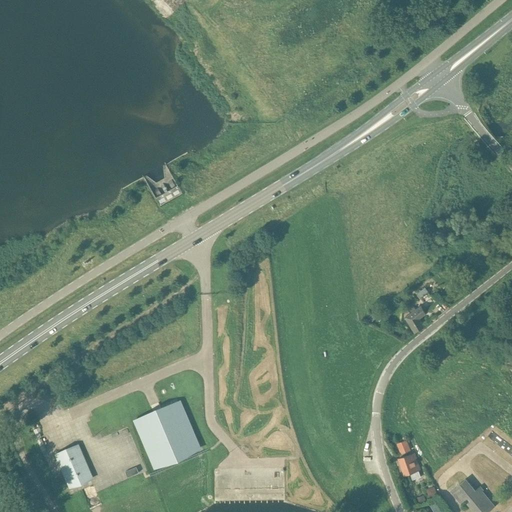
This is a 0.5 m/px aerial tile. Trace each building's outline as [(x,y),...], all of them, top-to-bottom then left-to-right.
[(422,300),(430,295),(425,288),(417,294),(422,300)] [(406,317),(415,334),(423,328),(418,319),(425,314),(421,307),(406,317)] [(156,467),(176,458),(199,448),(179,402),(136,420),(156,467)] [(398,445),(401,454),(410,451),(406,441),(398,445)] [(58,455),(59,455),(72,485),(71,486),(71,487),(72,487),(72,486),(90,478),(90,479),(91,479),(91,477),(89,478),(76,447),(77,447),(77,446),(76,446),(59,454),(58,454),(57,454),(58,455)] [(410,474),(412,480),(421,477),(418,471),(420,470),(417,461),(414,462),(412,455),(398,459),(404,475),(410,474)] [(467,504),(473,511),(488,511),(495,506),(483,492),(484,490),(481,486),(476,491),(466,479),(451,492),(460,504),(467,498),(470,501),(467,504)] [(426,489),(428,496),(437,494),(435,487),(426,489)] [(445,511),(438,500),(430,505),(433,511),(445,511)]
